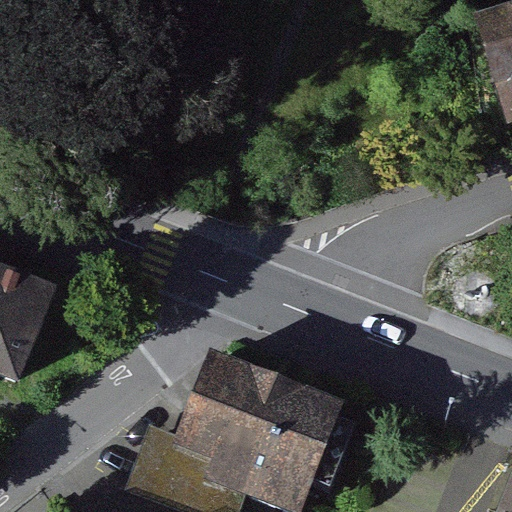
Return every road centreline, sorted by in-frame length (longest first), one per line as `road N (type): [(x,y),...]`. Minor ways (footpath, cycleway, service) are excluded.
road 1 (residential): [(0,485),(234,285)]
road 2 (residential): [(0,192),(234,285)]
road 3 (residential): [(336,325),(370,262),(431,224),(511,198)]
road 4 (residential): [(511,395),(336,325)]
